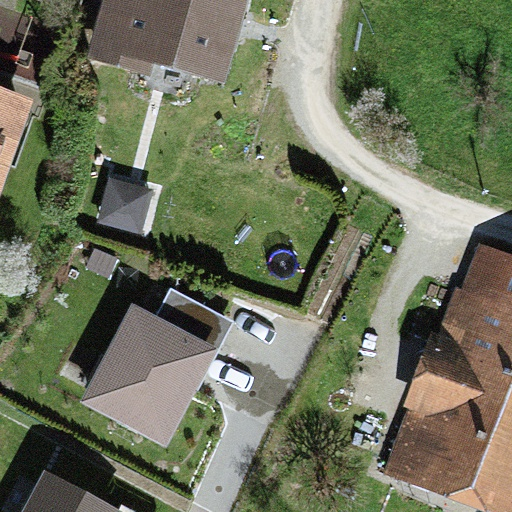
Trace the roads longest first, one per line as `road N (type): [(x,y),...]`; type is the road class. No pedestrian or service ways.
road 1 (track): [(511,239),(381,189),(324,128),(311,68),(323,0)]
road 2 (track): [(449,218),(372,399)]
road 3 (residential): [(206,511),(284,338)]
